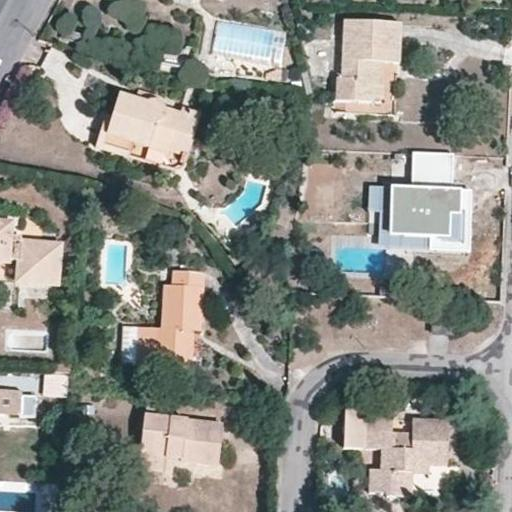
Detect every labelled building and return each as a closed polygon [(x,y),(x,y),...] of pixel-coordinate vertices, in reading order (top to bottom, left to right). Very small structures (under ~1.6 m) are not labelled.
[(399,23),(343,20),(340,78),(336,78),(334,101),(344,102),(370,104),(372,65),(382,65),(397,65),(398,40),(399,23)] [(382,65),(372,65),(370,104),(380,105),(382,65)] [(138,91),(135,100),(143,103),(147,101),(155,100),(156,97),(138,91)] [(127,158),(132,144),(169,154),(169,150),(174,135),(192,139),(198,121),(199,114),(181,108),(179,114),(166,109),(162,104),(158,101),(155,100),(147,101),(143,103),(135,100),(118,95),(111,119),(105,117),(95,148),(127,158)] [(188,156),(192,139),(174,135),(169,150),(181,154),(188,156)] [(178,162),(184,165),(188,156),(181,154),(178,162)] [(411,189),(389,188),(388,225),(401,226),(402,237),(430,238),(430,249),(467,251),(470,192),(451,191),(452,156),(412,154),(411,189)] [(0,261),(17,263),(16,282),(56,284),(57,278),(59,245),(20,243),(9,242),(10,235),(10,222),(0,221),(0,261)] [(388,225),(387,237),(402,237),(401,226),(388,225)] [(199,332),(203,273),(173,271),(173,288),(165,287),(160,329),(138,328),(121,327),(120,341),(119,366),(136,366),(184,370),(188,332),(199,332)] [(387,298),(387,288),(377,288),(377,297),(378,297),(387,298)] [(451,313),(431,312),(431,332),(432,335),(450,335),(451,313)] [(0,389),(0,413),(21,414),(22,390),(0,389)] [(145,404),(143,417),(168,419),(169,407),(145,404)] [(343,451),(363,451),(380,451),(379,472),(368,471),(367,495),(384,496),(385,500),(409,499),(410,475),(411,465),(429,466),(445,468),(447,422),(411,420),(410,436),(391,435),(391,419),(392,412),(364,411),(344,411),(343,451)] [(163,472),(165,458),(179,459),(179,461),(217,465),(221,426),(168,419),(143,417),(137,469),(163,472)] [(411,465),(410,475),(427,475),(429,466),(411,465)] [(161,484),(163,472),(137,469),(136,480),(161,484)]
